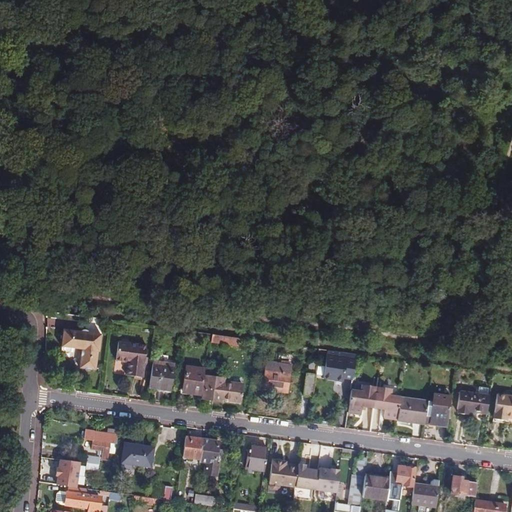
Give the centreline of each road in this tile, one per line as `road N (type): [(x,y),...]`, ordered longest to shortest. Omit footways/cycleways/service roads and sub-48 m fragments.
road 1 (residential): [(511,463),(27,397)]
road 2 (track): [(0,218),(22,0)]
